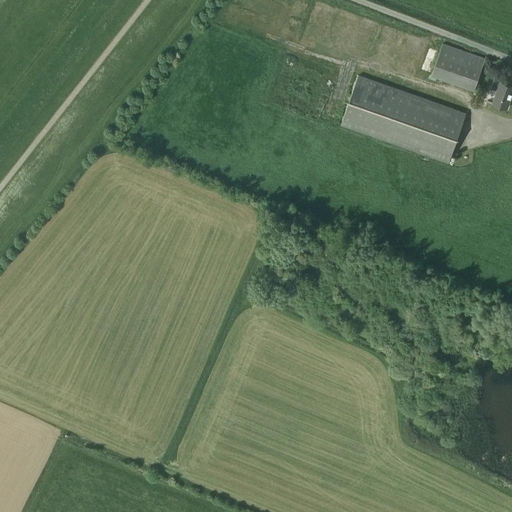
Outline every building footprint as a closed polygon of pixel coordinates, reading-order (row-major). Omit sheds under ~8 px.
[(317,11),(325,13),(324,18),(332,19),(334,6),(318,3),(317,11)] [(330,38),(348,44),(357,16),(340,10),(330,38)] [(475,90),(485,58),(443,44),(432,75),(475,90)] [(493,68),(485,65),(482,73),(490,76),(493,68)] [(359,75),(341,125),(449,163),(467,113),(359,75)] [(511,95),(511,85),(501,81),(493,103),(507,109),(511,95)]
